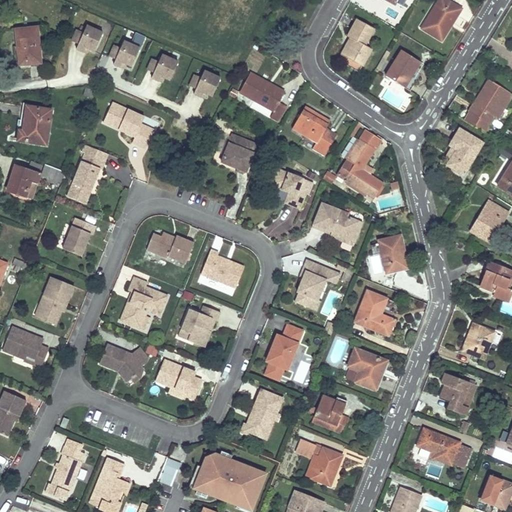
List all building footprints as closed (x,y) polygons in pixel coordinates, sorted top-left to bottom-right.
[(440,41),(460,9),(444,0),(438,0),(421,29),(440,41)] [(354,41),(344,57),(361,67),(371,49),(364,46),(373,29),(357,20),(347,37),(350,39),(354,41)] [(95,52),(103,33),(87,26),(83,33),(79,45),(76,49),(84,53),(86,48),(89,49),(95,52)] [(40,64),(36,28),(15,30),(19,66),(40,64)] [(83,33),(77,30),(72,42),(79,45),(83,33)] [(344,57),(354,41),(350,39),(341,56),(344,57)] [(132,67),(140,49),(124,42),(121,49),(116,60),(113,65),(121,68),(123,63),(126,65),(132,67)] [(121,49),(114,46),(109,57),(116,60),(121,49)] [(403,89),(419,62),(401,51),(385,77),(403,89)] [(170,81),(178,63),(162,56),(159,63),(154,74),(152,79),(159,82),(161,77),(165,79),(170,81)] [(159,63),(152,60),(147,71),(154,74),(159,63)] [(212,97),(220,79),(204,72),(201,79),(196,90),(194,95),(201,98),(203,93),(207,95),(212,97)] [(278,104),(284,93),(249,74),(239,93),(253,101),(250,107),(276,121),(277,120),(285,108),(278,104)] [(201,79),(194,76),(189,87),(196,90),(201,79)] [(493,118),(508,93),(488,80),(469,112),(470,113),(464,121),(483,133),(493,118)] [(84,89),(82,96),(92,99),(95,92),(84,89)] [(511,95),(508,93),(493,118),(497,120),(511,95)] [(145,150),(154,131),(141,125),(144,118),(112,103),(103,123),(134,138),(132,143),(145,150)] [(45,146),(51,111),(26,107),(22,132),(18,132),(17,141),(45,146)] [(324,155),(332,141),(322,135),(325,129),(329,122),(304,107),(292,129),(316,144),(313,149),(324,155)] [(335,135),(325,129),(322,135),(332,141),(335,135)] [(463,175),(482,143),(459,130),(449,146),(456,150),(447,166),(463,175)] [(375,150),(380,142),(364,131),(359,139),(372,148),(375,150)] [(495,131),(492,137),(497,140),(501,135),(495,131)] [(247,172),(258,146),(258,145),(233,135),(222,162),(236,168),(244,171),(247,172)] [(372,148),(359,139),(346,160),(349,163),(353,165),(343,181),(367,196),(371,194),(375,197),(383,183),(370,175),(372,171),(365,166),(371,156),(370,151),(372,148)] [(101,169),(104,161),(83,153),(71,183),(90,191),(99,169),(101,169)] [(511,195),(511,161),(497,187),(511,195)] [(339,178),(343,181),(353,165),(349,163),(339,178)] [(31,200),(39,173),(15,165),(11,177),(13,178),(11,185),(9,184),(6,192),(31,200)] [(54,181),(58,170),(44,165),(41,176),(54,181)] [(311,190),(314,183),(278,168),(273,181),(282,185),(283,188),(290,191),(289,193),(285,203),(301,209),(307,193),(305,193),(307,188),(311,190)] [(65,172),(58,170),(54,181),(60,183),(65,172)] [(289,193),(290,191),(283,188),(282,185),(273,181),(271,186),(289,193)] [(85,204),(90,191),(71,183),(66,196),(85,204)] [(313,225),(337,234),(335,238),(343,241),(345,236),(356,241),(363,222),(349,216),(350,213),(323,202),(313,225)] [(375,212),(376,211),(375,204),(371,202),(368,207),(375,212)] [(497,229),(507,213),(487,202),(470,232),(490,243),(496,233),(494,232),(496,228),(497,229)] [(350,213),(349,216),(363,222),(366,215),(352,209),(350,213)] [(91,234),(95,225),(74,217),(62,247),(80,255),(89,233),(91,234)] [(169,256),(187,263),(195,242),(177,235),(177,237),(164,232),(163,236),(154,233),(150,245),(158,248),(156,253),(169,258),(169,256)] [(354,245),(356,241),(345,236),(343,241),(354,245)] [(378,241),(386,273),(404,269),(401,255),(404,254),(399,236),(378,241)] [(463,251),(465,246),(450,240),(449,246),(463,251)] [(237,287),(245,265),(231,260),(231,261),(218,257),(220,252),(212,249),(202,273),(237,287)] [(336,283),(341,273),(307,258),(303,268),(306,270),(303,276),(297,290),(299,291),(295,300),(308,305),(312,297),(318,299),(326,279),(336,283)] [(14,259),(12,265),(15,266),(25,270),(27,265),(23,263),(14,259)] [(511,282),(511,278),(511,270),(488,262),(479,286),(478,290),(492,296),(508,302),(511,292),(511,290),(508,289),(506,289),(509,281),(511,282)] [(25,270),(15,266),(13,271),(23,275),(25,270)] [(65,303),(73,285),(50,275),(38,303),(43,304),(38,316),(54,322),(59,309),(62,302),(65,303)] [(161,314),(168,295),(147,287),(148,282),(135,277),(130,290),(136,292),(132,302),(129,302),(122,320),(141,328),(143,323),(146,315),(148,309),(161,314)] [(184,291),(181,297),(190,300),(193,294),(184,291)] [(366,291),(354,322),(388,336),(394,320),(380,315),(386,299),(366,291)] [(318,299),(312,297),(308,305),(316,309),(320,300),(318,299)] [(43,304),(38,303),(34,314),(38,316),(43,304)] [(201,312),(190,308),(182,329),(191,333),(188,339),(205,346),(217,319),(218,319),(221,312),(204,305),(201,312)] [(148,326),(151,318),(146,315),(143,323),(148,326)] [(335,323),(329,320),(324,331),(331,333),(332,329),(335,323)] [(303,330),(289,324),(284,337),(278,334),(268,360),(271,362),(270,365),(284,370),(285,367),(288,368),(299,343),(298,343),(303,330)] [(483,360),(494,333),(472,324),(461,351),(483,360)] [(41,338),(10,325),(0,348),(23,358),(25,354),(33,358),(30,363),(38,367),(46,348),(39,345),(41,338)] [(147,362),(149,358),(141,347),(132,354),(108,344),(101,363),(119,371),(120,369),(123,370),(131,380),(145,369),(142,366),(147,362)] [(375,390),(386,361),(354,348),(347,367),(358,371),(354,382),(375,390)] [(33,358),(25,354),(23,358),(22,361),(30,364),(30,363),(33,358)] [(157,380),(163,382),(188,392),(187,395),(196,398),(203,380),(195,376),(197,372),(165,359),(157,380)] [(270,365),(267,373),(280,379),(284,370),(270,365)] [(358,371),(349,368),(345,378),(354,382),(358,371)] [(131,386),(141,378),(145,369),(131,380),(123,370),(120,369),(119,371),(131,386)] [(465,379),(464,381),(448,375),(444,385),(439,398),(449,402),(446,410),(464,416),(476,386),(474,385),(475,383),(465,379)] [(187,395),(188,392),(163,382),(161,388),(186,398),(187,395)] [(274,413),(281,398),(260,389),(246,424),(245,426),(248,433),(252,435),(266,441),(274,421),(268,418),(271,411),(274,413)] [(17,417),(24,400),(2,391),(0,395),(0,434),(5,436),(15,416),(17,417)] [(341,416),(345,405),(335,401),(322,396),(313,417),(336,426),(334,432),(342,435),(348,419),(341,416)] [(268,418),(274,421),(277,414),(274,413),(271,411),(268,418)] [(65,427),(69,418),(64,416),(61,425),(65,427)] [(311,422),(334,432),(336,426),(313,417),(311,422)] [(251,437),(252,435),(248,433),(245,426),(246,424),(243,423),(239,433),(251,437)] [(431,452),(435,454),(433,459),(434,459),(451,466),(451,465),(463,470),(471,449),(459,445),(459,443),(423,429),(416,446),(431,452)] [(336,469),(341,456),(300,440),(295,453),(310,459),(311,455),(314,456),(318,457),(310,479),(329,486),(335,472),(333,471),(335,468),(336,469)] [(70,491),(85,454),(64,445),(61,454),(63,455),(51,484),(70,491)] [(492,455),(511,463),(511,459),(511,453),(495,446),(492,455)] [(252,511),(267,471),(205,448),(190,488),(252,511)] [(305,477),(310,479),(318,457),(314,456),(305,477)] [(125,493),(129,482),(118,478),(116,477),(118,473),(120,474),(124,464),(107,457),(89,503),(99,507),(98,509),(105,511),(108,511),(110,508),(114,510),(116,505),(121,491),(125,493)] [(158,481),(172,486),(179,461),(165,457),(158,481)] [(509,495),(511,487),(511,485),(489,477),(480,500),(500,508),(505,494),(509,495)] [(414,511),(421,496),(400,488),(390,511),(414,511)] [(294,511),(301,493),(295,491),(288,508),(294,511)] [(319,511),(324,502),(301,493),(294,511),(288,508),(286,511),(319,511)] [(152,496),(147,494),(142,507),(147,509),(152,496)] [(505,494),(500,508),(504,509),(509,495),(505,494)] [(326,511),(329,504),(324,502),(319,511),(326,511)]
